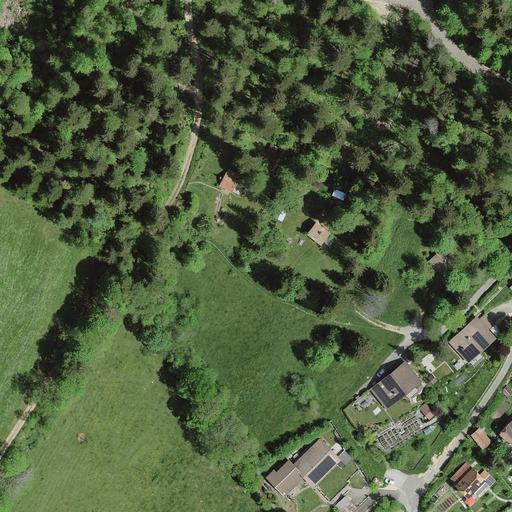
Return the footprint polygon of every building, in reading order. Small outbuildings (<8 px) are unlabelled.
[(229,169),(221,185),(232,191),(240,175),(229,169)] [(293,211),(275,196),(259,215),(277,230),(293,211)] [(331,234),(317,222),(306,235),(320,246),(331,234)] [(441,250),(429,262),(443,276),(455,264),(441,250)] [(499,330),(480,310),(447,341),(466,361),(499,330)] [(421,381),(406,361),(370,389),(385,408),(421,381)] [(511,421),(498,435),(511,448),(511,421)] [(314,485),(340,459),(320,439),(294,465),(304,475),(314,485)] [(284,496),(304,475),(294,465),(288,460),(277,472),(274,469),(266,478),(284,496)] [(486,478),(467,461),(451,478),(469,496),(486,478)]
